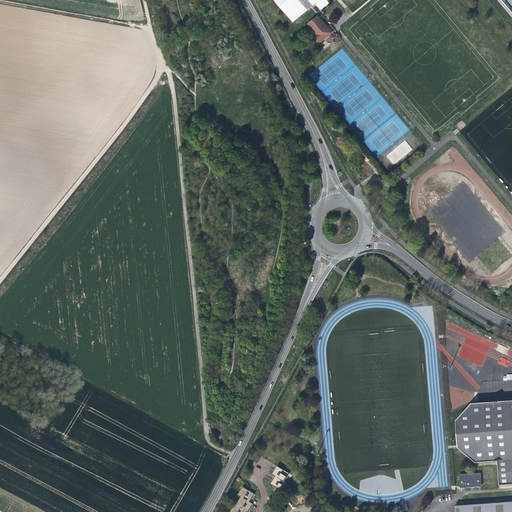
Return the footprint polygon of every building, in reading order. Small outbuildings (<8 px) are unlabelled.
[(277,0),(294,19),(315,2),(320,8),(329,1),(328,0),(277,0)] [(308,22),(317,33),(313,35),(319,42),(332,32),(318,15),(308,22)] [(494,463),(496,487),(511,485),(511,402),(466,406),(452,424),(454,450),(472,465),(494,463)] [(279,496),(284,487),(281,485),(286,477),(273,470),(268,478),(272,480),(267,488),(279,496)] [(455,477),(456,489),(477,487),(476,475),(455,477)] [(247,511),(250,509),(247,507),(251,499),(240,492),(235,501),(238,503),(234,510),(232,510),(230,511),(247,511)] [(511,511),(511,502),(452,508),(452,511),(511,511)]
